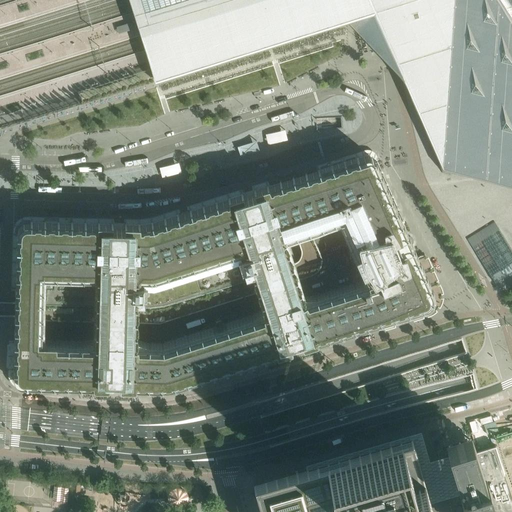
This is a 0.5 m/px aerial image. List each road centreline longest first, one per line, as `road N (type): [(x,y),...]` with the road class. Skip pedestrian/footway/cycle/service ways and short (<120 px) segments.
road 1 (tertiary): [(511,321),(140,429)]
road 2 (secondary): [(511,331),(215,423),(140,429)]
road 3 (secondary): [(147,456),(238,448),(511,371)]
road 4 (tertiary): [(226,466),(511,382)]
road 5 (secondary): [(0,439),(147,456)]
road 6 (secondary): [(140,429),(0,415)]
